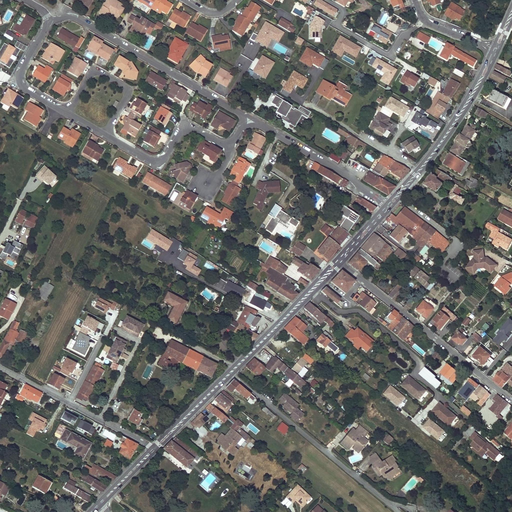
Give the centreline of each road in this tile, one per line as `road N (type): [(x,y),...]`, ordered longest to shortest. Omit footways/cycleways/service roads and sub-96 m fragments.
road 1 (secondary): [(338,262),(154,447)]
road 2 (residential): [(250,124),(78,19),(49,23)]
road 3 (residential): [(338,262),(511,401)]
road 4 (unknown): [(309,291),(330,309),(361,312),(416,357),(415,376),(464,416)]
road 5 (secondary): [(494,50),(459,115),(389,205)]
road 6 (residential): [(154,447),(0,366)]
road 7 (residential): [(389,205),(250,124)]
road 8 (residential): [(105,134),(148,159),(164,156),(183,130),(228,144)]
road 9 (residential): [(105,134),(126,92),(102,73),(90,74),(67,113)]
road 10 (residential): [(49,23),(22,66),(20,85),(67,113)]
